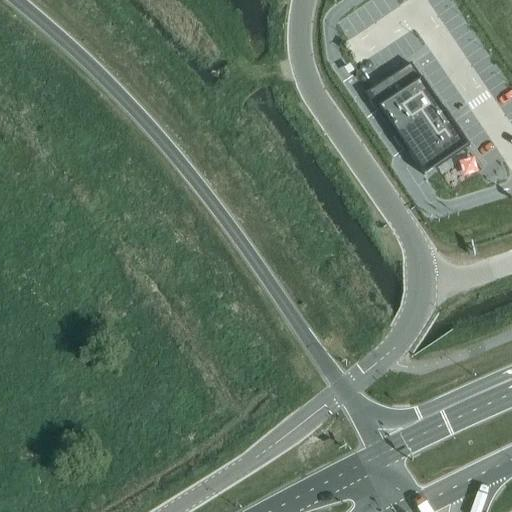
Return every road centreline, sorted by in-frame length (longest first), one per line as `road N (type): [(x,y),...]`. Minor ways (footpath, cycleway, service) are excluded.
road 1 (trunk): [(343,389),(144,124),(10,0)]
road 2 (unclassified): [(419,278),(412,241),(310,88),(298,44),(303,0)]
road 3 (unclassified): [(343,389),(170,511)]
road 4 (secondary): [(511,394),(383,452)]
road 5 (trunk): [(383,452),(267,511)]
